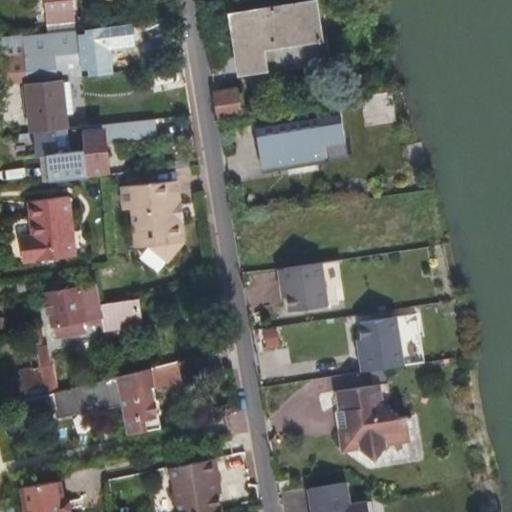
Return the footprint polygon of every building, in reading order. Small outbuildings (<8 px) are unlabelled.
[(58,10),(74,8),(73,0),(47,0),(49,10),(58,10)] [(314,0),(228,13),(239,77),(324,64),(314,0)] [(75,15),(74,8),(58,10),(59,17),(75,15)] [(109,71),(104,27),(88,29),(89,37),(83,37),(83,42),(89,42),(93,73),(109,71)] [(69,79),(83,78),(78,30),(29,35),(31,56),(7,59),(8,64),(0,65),(0,82),(33,79),(33,83),(69,79)] [(5,38),(7,59),(31,56),(29,35),(5,38)] [(32,134),(62,131),(74,129),(69,79),(33,83),(27,84),(32,134)] [(237,93),(214,96),(218,120),(244,116),(241,97),(238,98),(237,93)] [(256,133),(263,175),(329,163),(326,147),(345,143),(341,118),(256,133)] [(83,129),(88,174),(108,172),(105,143),(157,137),(156,121),(83,129)] [(50,156),(53,182),(89,178),(88,174),(83,129),(74,129),(62,131),(64,149),(75,147),(75,152),(50,156)] [(326,147),(329,163),(348,160),(345,143),(326,147)] [(134,173),(135,185),(147,184),(145,172),(134,173)] [(185,218),(183,201),(180,180),(147,184),(135,185),(128,186),(130,209),(138,208),(142,245),(155,244),(170,256),(182,241),(190,240),(187,217),(185,218)] [(69,198),(30,202),(34,237),(23,238),(26,263),(76,257),(69,198)] [(182,241),(170,256),(174,260),(190,240),(182,241)] [(327,305),(320,262),(283,269),(291,311),(327,305)] [(85,326),(104,324),(102,306),(100,307),(98,287),(50,296),(55,324),(84,319),(85,326)] [(102,306),(104,324),(130,320),(126,299),(102,306)] [(404,363),(424,360),(416,311),(396,315),(404,363)] [(358,321),(367,370),(404,363),(396,315),(358,321)] [(266,328),(267,347),(281,347),(281,327),(266,328)] [(44,388),(38,351),(31,352),(34,370),(16,375),(20,394),(44,388)] [(177,362),(119,378),(121,394),(125,393),(130,424),(126,424),(128,435),(159,429),(158,418),(156,418),(155,414),(159,413),(158,405),(153,406),(152,402),(155,401),(152,388),(180,382),(177,362)] [(119,378),(26,402),(28,412),(58,408),(60,417),(123,407),(121,394),(119,378)] [(387,382),(337,390),(340,411),(346,410),(348,425),(345,425),(340,433),(342,443),(348,448),(357,446),(375,458),(386,442),(410,438),(406,415),(398,416),(383,405),(390,395),(387,382)] [(121,394),(123,407),(126,424),(130,424),(125,393),(121,394)] [(221,477),(218,459),(172,468),(179,511),(223,511),(218,478),(221,477)] [(62,482),(21,489),(25,511),(70,511),(72,511),(70,500),(65,498),(62,482)] [(346,484),(307,491),(311,511),(372,511),(371,502),(350,506),(346,484)]
